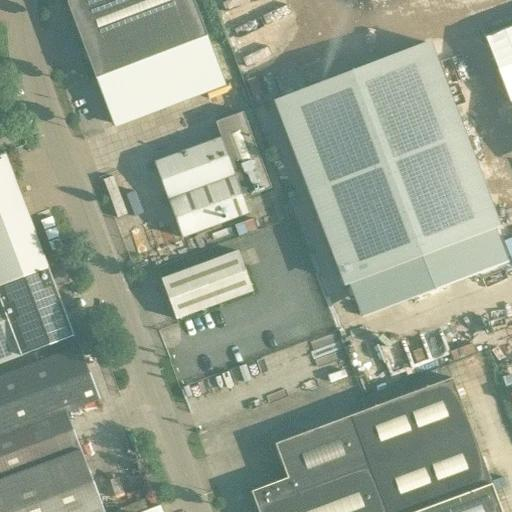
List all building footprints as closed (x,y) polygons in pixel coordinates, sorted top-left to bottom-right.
[(95,79),(208,36),(193,0),(66,0),(67,3),(95,79)] [(275,101),(344,281),(495,224),(427,43),(275,101)] [(220,138),(154,162),(182,237),(248,213),(243,200),(271,188),(270,187),(243,112),(215,122),(220,138)] [(0,284),(48,266),(5,154),(0,155),(0,284)] [(177,319),(252,291),(237,252),(162,280),(177,319)] [(0,363),(71,336),(47,271),(0,288),(0,363)] [(331,343),(268,368),(278,393),(341,368),(331,343)] [(0,511),(104,511),(93,481),(79,448),(78,449),(64,413),(100,399),(80,347),(0,376),(0,511)] [(259,511),(502,511),(453,378),(275,445),(287,478),(251,491),(259,511)]
